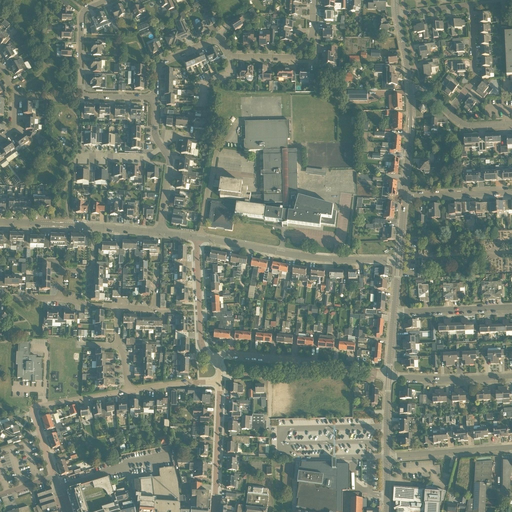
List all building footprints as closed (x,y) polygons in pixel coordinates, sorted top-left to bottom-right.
[(168,3),(166,0),(158,0),(159,2),(158,2),(159,6),(161,5),(162,8),(166,6),(168,11),(174,8),(171,1),(168,3)] [(360,9),(360,0),(353,0),(353,4),(349,4),(349,12),(359,12),(359,9),(360,9)] [(386,11),(385,0),(373,0),(374,1),(369,1),(368,9),(378,9),(378,10),(386,11)] [(115,19),(126,15),(122,5),(114,8),(115,10),(112,12),(115,19)] [(140,8),(139,6),(131,9),(135,18),(140,16),(141,19),(147,17),(143,6),(140,8)] [(302,16),(302,9),(298,9),(298,6),(289,6),(289,12),(290,12),(290,16),(293,16),(302,16)] [(69,13),(69,10),(62,9),(62,20),(72,21),(72,13),(69,13)] [(336,16),(337,15),(337,14),(337,13),(336,13),(335,13),(335,9),(326,9),(326,12),(325,13),(325,14),(325,15),(326,15),(326,16),(325,16),(324,17),(324,18),(324,20),(325,21),(326,21),(326,24),(331,24),(331,21),(333,21),(333,16),(336,16)] [(479,24),(480,24),(487,23),(487,19),(490,19),(489,12),(479,13),(480,16),(479,16),(479,24)] [(97,30),(108,24),(104,13),(95,16),(98,22),(94,24),(97,30)] [(235,31),(243,26),(241,23),(244,21),(241,16),(234,21),(235,23),(232,25),(235,31)] [(165,38),(168,46),(172,44),(173,45),(181,42),(181,41),(191,37),(188,30),(187,31),(182,21),(181,18),(175,20),(179,32),(177,33),(169,36),(165,38)] [(200,24),(199,21),(198,20),(197,20),(195,20),(195,22),(195,23),(200,34),(208,30),(204,22),(200,24)] [(389,32),(389,23),(386,23),(386,20),(378,20),(378,31),(376,31),(375,35),(380,35),(380,31),(389,32)] [(461,21),(461,20),(454,21),(454,22),(450,22),(452,36),(457,35),(456,29),(462,28),(462,27),(465,27),(465,25),(464,21),(461,21)] [(280,31),(289,31),(289,29),(292,29),(292,22),(283,22),(283,26),(280,26),(280,31)] [(434,38),(439,38),(438,31),(444,30),(443,23),(443,22),(435,23),(435,24),(432,24),(434,38)] [(480,35),(488,34),(488,30),(490,30),(490,23),(487,23),(480,24),(480,27),(480,35)] [(424,25),(417,26),(417,27),(414,27),(414,33),(417,32),(417,34),(423,33),(424,39),(429,39),(427,25),(424,25)] [(332,32),(332,26),(325,26),(325,32),(323,32),(323,38),(333,38),(333,32),(332,32)] [(68,31),(68,28),(62,27),(61,38),(71,39),(72,31),(68,31)] [(256,41),(257,34),(254,34),(254,32),(248,31),(248,36),(244,36),(244,46),(248,46),(248,45),(250,45),(251,41),(254,41),(256,41)] [(280,31),(280,37),(280,41),(292,41),(292,35),(289,35),(289,31),(280,31)] [(5,45),(10,39),(8,37),(9,36),(4,32),(0,36),(0,45),(3,42),(5,44),(5,45)] [(270,38),(270,32),(263,32),(260,32),(260,36),(260,46),(264,46),(264,45),(266,45),(267,38),(270,38)] [(481,46),(489,45),(488,41),(491,41),(490,34),(488,34),(480,35),(481,38),(480,38),(481,46)] [(4,56),(15,50),(16,49),(12,42),(3,48),(5,50),(2,52),(4,56)] [(161,47),(159,42),(156,43),(155,43),(147,46),(151,55),(159,51),(158,48),(161,47)] [(464,46),(463,42),(454,43),(454,49),(456,49),(456,53),(458,53),(458,56),(464,56),(463,53),(465,53),(464,46)] [(427,58),(427,55),(428,55),(427,49),(436,48),(435,43),(419,45),(420,49),(419,49),(420,56),(421,56),(422,59),(427,58)] [(101,52),(102,44),(91,44),(91,52),(93,52),(93,56),(101,56),(101,52)] [(68,49),(68,46),(61,45),(61,57),(71,57),(71,49),(68,49)] [(481,57),(489,56),(489,52),(491,52),(491,45),(489,45),(481,46),(481,49),(481,57)] [(335,54),(335,47),(329,47),(329,53),(324,53),(324,59),(323,59),(322,65),(328,65),(328,70),(328,65),(328,63),(334,63),(334,54),(335,54)] [(213,61),(220,58),(216,48),(209,51),(209,53),(206,55),(209,62),(213,61)] [(11,62),(18,58),(17,55),(15,50),(4,56),(7,61),(10,59),(11,62)] [(393,56),(393,55),(388,56),(385,56),(385,60),(386,63),(389,63),(389,64),(397,63),(397,56),(393,56)] [(203,68),(198,56),(193,58),(196,65),(200,64),(202,68),(203,68)] [(482,68),(490,67),(489,63),(492,63),(492,56),(489,56),(481,57),(482,60),(481,60),(482,68)] [(12,70),(20,66),(18,61),(20,60),(18,58),(11,62),(13,64),(10,66),(12,70)] [(93,72),(101,72),(101,61),(91,60),(91,69),(93,69),(93,72)] [(193,72),(188,60),(183,62),(186,69),(190,68),(192,72),(193,72)] [(431,77),(431,74),(432,74),(431,68),(439,67),(438,62),(433,63),(423,64),(424,67),(423,67),(424,75),(425,75),(426,78),(431,77)] [(465,65),(464,62),(451,63),(451,69),(457,69),(458,73),(459,73),(459,76),(465,76),(464,73),(466,73),(465,65)] [(21,74),(28,71),(24,64),(20,66),(12,70),(15,75),(20,72),(21,74)] [(389,69),(389,65),(376,65),(376,69),(386,69),(386,77),(384,77),(384,81),(383,82),(383,84),(384,85),(389,85),(397,85),(397,81),(396,80),(396,76),(393,76),(393,69),(389,69)] [(253,77),(253,67),(245,67),(245,69),(241,69),(240,78),(246,78),(246,77),(247,77),(247,80),(248,81),(252,81),(253,80),(253,77)] [(271,81),(271,73),(267,73),(267,68),(259,67),(259,76),(263,76),(263,80),(271,81)] [(482,79),(490,78),(490,74),(492,74),(492,67),(490,67),(482,68),(482,71),(482,79)] [(293,79),(293,70),(278,70),(278,78),(293,79)] [(314,81),(314,72),(310,72),(310,71),(301,71),(300,79),(309,80),(309,81),(314,81)] [(144,72),(135,72),(131,72),(131,80),(140,80),(140,77),(144,77),(144,72)] [(452,94),(457,88),(456,88),(459,84),(448,76),(444,81),(449,85),(446,89),(447,89),(445,92),(449,95),(451,93),(452,94)] [(102,91),(102,88),(101,88),(101,77),(90,77),(90,85),(92,85),(92,88),(96,88),(96,91),(102,91)] [(489,86),(485,82),(483,84),(482,83),(477,89),(478,90),(476,92),(484,98),(488,93),(489,94),(493,89),(489,86)] [(363,101),(364,92),(352,92),(352,101),(363,101)] [(394,109),(402,109),(401,96),(393,96),(394,109)] [(480,103),(472,97),(470,99),(469,99),(465,105),(466,106),(464,108),(466,110),(468,111),(470,109),(471,110),(474,107),(476,108),(480,103)] [(424,113),(427,111),(427,108),(425,105),(422,105),(419,107),(419,110),(421,113),(424,113)] [(136,117),(136,108),(131,108),(130,113),(127,112),(127,114),(127,118),(131,119),(131,117),(136,117)] [(144,121),(144,113),(141,113),(141,108),(136,108),(136,117),(141,117),(141,121),(144,121)] [(35,109),(32,109),(23,109),(23,115),(29,115),(29,117),(35,117),(35,115),(35,109)] [(173,117),(176,117),(175,127),(181,128),(182,119),(179,119),(179,115),(177,114),(177,111),(173,110),(173,116),(173,117)] [(182,116),(182,119),(181,128),(187,128),(187,121),(191,121),(191,114),(188,114),(188,116),(183,116),(182,116)] [(200,117),(195,117),(195,114),(191,114),(191,121),(194,121),(194,129),(199,129),(200,121),(200,117)] [(209,123),(210,114),(207,114),(206,118),(200,117),(200,121),(199,129),(205,130),(206,123),(209,123)] [(35,120),(35,117),(29,117),(30,120),(26,120),(26,125),(34,125),(34,120),(35,120)] [(437,131),(437,120),(432,120),(431,126),(424,126),(424,131),(432,132),(432,131),(437,131)] [(289,121),(245,122),(246,140),(244,140),(244,151),(263,151),(264,171),(261,172),(261,176),(264,176),(264,195),(261,196),(260,196),(251,196),(251,194),(247,193),(248,189),(242,188),(242,185),(243,184),(221,181),(221,182),(220,188),(219,194),(221,194),(220,198),(226,199),(226,203),(220,203),(219,205),(216,205),(211,204),(210,211),(211,212),(210,220),(209,221),(208,228),(216,229),(216,228),(224,229),(225,230),(232,231),(233,224),(233,223),(233,219),(234,215),(235,215),(266,219),(265,220),(283,222),(283,225),(288,226),(288,223),(320,227),(321,224),(335,226),(336,212),(333,211),(333,207),(298,198),(297,150),(288,150),(288,140),(290,140),(289,121)] [(38,130),(38,125),(34,125),(26,125),(26,130),(31,131),(28,135),(34,137),(35,135),(36,132),(36,130),(38,130)] [(140,135),(140,129),(135,129),(135,126),(128,126),(128,135),(140,135)] [(99,143),(99,134),(100,127),(96,128),(96,134),(96,135),(90,135),(90,146),(96,146),(96,143),(99,143)] [(90,146),(90,135),(84,135),(84,132),(81,132),(81,143),(84,143),(84,146),(90,146)] [(108,146),(109,135),(103,135),(103,134),(99,134),(99,143),(102,144),(102,146),(108,146)] [(114,144),(117,144),(118,134),(114,134),(114,136),(109,135),(108,146),(114,146),(114,144)] [(24,145),(29,142),(24,135),(20,139),(24,145)] [(140,135),(128,135),(128,143),(135,144),(135,141),(140,141),(140,135)] [(400,145),(401,138),(395,137),(396,136),(391,135),(391,139),(394,139),(393,144),(400,145)] [(493,148),(493,144),(493,135),(492,135),(486,135),(485,135),(486,145),(483,145),(483,151),(486,151),(486,148),(493,148)] [(465,152),(465,149),(472,148),(472,136),(464,136),(464,146),(461,146),(461,151),(462,157),(466,157),(466,152),(465,152)] [(479,136),(472,136),(472,148),(479,148),(479,152),(483,151),(483,145),(479,145),(479,141),(479,136)] [(19,151),(21,149),(20,148),(24,145),(20,139),(15,142),(17,144),(15,146),(19,151)] [(182,148),(191,150),(192,144),(197,144),(197,141),(188,140),(188,143),(182,142),(182,148)] [(13,147),(9,142),(5,145),(12,155),(17,152),(19,151),(15,146),(13,147)] [(128,146),(128,153),(134,153),(134,150),(140,150),(140,148),(141,148),(141,145),(140,145),(140,144),(135,144),(128,143),(127,143),(127,146),(128,146)] [(400,152),(400,145),(393,144),(393,150),(390,149),(390,153),(394,153),(394,151),(400,152)] [(6,160),(12,155),(5,145),(1,149),(3,151),(1,153),(6,160)] [(193,159),(193,156),(194,150),(191,150),(182,148),(181,154),(186,155),(186,158),(193,159)] [(180,160),(179,166),(188,167),(192,167),(193,159),(186,158),(186,161),(180,160)] [(398,167),(399,160),(389,159),(389,166),(391,166),(398,167)] [(429,163),(421,162),(420,166),(420,167),(419,169),(420,169),(420,171),(424,171),(424,173),(425,174),(428,174),(429,173),(429,171),(429,169),(436,169),(436,163),(429,163)] [(398,175),(398,167),(391,166),(391,170),(388,169),(388,174),(391,174),(398,175)] [(473,183),(478,183),(478,177),(481,177),(481,176),(481,166),(481,169),(478,169),(478,170),(476,170),(475,171),(475,174),(472,174),(473,183)] [(481,166),(481,176),(484,176),(484,181),(491,181),(490,172),(490,170),(484,171),(484,169),(484,166),(481,166)] [(117,168),(117,167),(116,167),(116,168),(113,168),(113,177),(112,178),(117,183),(119,181),(119,180),(125,180),(125,179),(127,179),(127,175),(127,173),(125,173),(125,171),(122,171),(122,168),(117,168)] [(142,184),(142,176),(138,176),(138,168),(130,168),(130,172),(130,175),(130,178),(134,178),(134,184),(142,184)] [(496,175),(499,175),(499,168),(496,168),(496,172),(490,172),(491,181),(497,181),(496,175)] [(508,168),(499,168),(499,175),(502,175),(502,180),(509,180),(508,171),(508,168)] [(158,173),(158,169),(150,169),(150,171),(147,171),(147,179),(150,179),(158,179),(158,176),(159,176),(159,173),(158,173)] [(466,171),(466,169),(462,169),(463,178),(466,177),(466,183),(473,183),(472,174),(472,170),(466,171)] [(83,182),(83,171),(77,171),(77,173),(74,173),(73,183),(77,183),(77,181),(83,182)] [(92,183),(92,174),(89,173),(89,171),(83,171),(83,182),(88,182),(88,183),(92,183)] [(101,182),(101,171),(95,171),(95,174),(92,174),(92,183),(95,183),(95,182),(101,182)] [(110,184),(110,174),(107,174),(107,171),(101,171),(101,182),(107,182),(107,184),(110,184)] [(196,177),(188,176),(188,179),(178,177),(177,183),(186,184),(190,185),(191,180),(195,181),(196,177)] [(389,189),(396,189),(397,182),(391,182),(391,180),(387,179),(387,183),(390,184),(390,186),(389,189)] [(190,185),(186,184),(177,183),(176,189),(182,190),(181,193),(188,194),(188,191),(185,190),(186,184),(190,185)] [(396,196),(396,189),(389,189),(389,191),(389,193),(386,193),(386,197),(390,198),(390,196),(396,196)] [(188,194),(181,193),(180,192),(180,193),(181,193),(181,197),(175,196),(174,205),(177,206),(182,206),(184,207),(185,198),(188,198),(188,194)] [(506,213),(506,201),(502,201),(502,202),(496,203),(496,204),(497,213),(497,215),(504,215),(504,217),(508,217),(507,213),(506,213)] [(110,205),(110,215),(117,215),(117,212),(124,212),(124,202),(115,202),(115,205),(110,205)] [(139,218),(139,202),(135,202),(135,207),(127,207),(127,216),(135,216),(135,218),(139,218)] [(87,212),(87,205),(84,204),(84,203),(76,203),(76,213),(83,213),(83,212),(87,212)] [(394,212),(395,204),(385,203),(385,207),(387,208),(387,211),(394,212)] [(465,217),(464,203),(461,203),(461,204),(455,204),(455,206),(455,214),(461,213),(461,217),(465,217)] [(471,221),(471,213),(476,213),(476,205),(476,204),(470,204),(470,203),(465,203),(465,210),(466,210),(467,215),(466,215),(466,221),(471,221)] [(486,217),(485,203),(480,203),(480,205),(476,205),(476,213),(476,214),(482,214),(482,217),(486,217)] [(492,204),(492,203),(487,203),(488,213),(490,213),(491,213),(497,213),(496,204),(492,204)] [(104,212),(104,205),(93,204),(92,214),(91,214),(99,215),(99,211),(104,212)] [(428,206),(429,219),(441,218),(440,205),(428,206)] [(450,206),(450,205),(445,205),(446,219),(450,219),(449,215),(455,215),(455,214),(455,206),(450,206)] [(153,219),(153,209),(149,209),(149,206),(143,206),(143,213),(146,213),(146,219),(153,219)] [(393,219),(394,212),(387,211),(387,214),(384,214),(384,218),(393,219)] [(182,220),(185,221),(186,214),(179,213),(179,216),(176,216),(176,217),(172,217),(171,224),(175,224),(176,225),(178,225),(180,225),(181,225),(182,220)] [(388,229),(383,228),(383,233),(387,233),(387,238),(383,238),(382,237),(381,241),(387,241),(387,240),(395,241),(396,229),(388,229)] [(16,247),(17,234),(10,233),(9,239),(6,239),(6,249),(10,249),(10,244),(12,244),(12,247),(16,247)] [(26,248),(27,242),(23,242),(24,234),(17,234),(16,247),(16,246),(18,246),(21,246),(23,246),(23,248),(26,248)] [(57,246),(57,235),(50,234),(50,239),(47,239),(47,248),(50,248),(50,247),(53,247),(53,246),(57,246)] [(67,246),(67,240),(64,240),(64,235),(57,235),(57,246),(67,246)] [(77,249),(78,235),(71,235),(71,240),(67,240),(67,246),(67,249),(73,249),(73,248),(77,249)] [(84,247),(88,247),(88,241),(85,241),(85,235),(78,235),(77,249),(78,249),(78,247),(84,247)] [(37,245),(37,237),(30,237),(30,242),(27,242),(26,248),(37,248),(37,245)] [(44,248),(47,248),(47,239),(44,239),(44,237),(37,237),(37,245),(44,245),(44,248)] [(129,250),(129,242),(122,241),(122,250),(119,249),(119,255),(123,255),(124,250),(129,250)] [(139,257),(139,253),(139,247),(136,247),(136,242),(129,242),(129,250),(134,250),(134,253),(134,257),(139,257)] [(149,251),(150,242),(143,242),(142,248),(139,247),(139,253),(139,257),(139,260),(142,260),(142,253),(144,254),(144,250),(149,251)] [(153,243),(153,242),(150,242),(149,251),(149,254),(160,254),(160,248),(157,248),(157,243),(153,243)] [(109,252),(109,244),(102,243),(102,249),(98,249),(98,255),(103,255),(103,252),(109,252)] [(110,257),(112,255),(119,255),(119,249),(119,244),(109,244),(109,252),(109,257),(110,257)] [(186,255),(186,248),(181,247),(181,244),(175,244),(175,249),(178,249),(178,254),(186,255)] [(218,262),(219,253),(211,252),(211,255),(207,255),(206,262),(217,264),(218,262)] [(226,262),(227,255),(219,253),(218,262),(220,262),(220,261),(226,262)] [(186,262),(186,255),(178,254),(178,260),(175,260),(175,261),(174,264),(174,265),(180,265),(181,261),(186,262)] [(232,267),(238,268),(240,257),(232,256),(231,263),(233,263),(232,267)] [(240,279),(243,265),(246,266),(247,258),(240,257),(238,268),(237,272),(236,278),(240,279)] [(254,268),(259,269),(259,268),(260,261),(252,259),(251,267),(254,267),(254,268)] [(258,272),(265,273),(265,272),(265,269),(267,270),(268,262),(260,261),(259,268),(259,269),(258,272)] [(279,275),(279,273),(281,265),(273,263),(272,271),(272,274),(269,273),(267,279),(271,280),(272,274),(279,275)] [(180,265),(174,265),(174,268),(174,275),(177,275),(186,275),(186,268),(180,268),(180,265)] [(287,273),(289,266),(281,265),(279,273),(282,274),(282,272),(287,273)] [(108,269),(109,266),(102,266),(102,268),(94,268),(94,270),(95,270),(94,275),(106,275),(106,269),(108,269)] [(300,268),(293,267),(292,279),(299,280),(299,276),(300,268)] [(300,268),(299,276),(303,276),(303,282),(308,283),(308,276),(306,276),(307,269),(300,268)] [(380,279),(381,276),(388,277),(389,270),(381,269),(375,268),(375,272),(374,276),(374,279),(380,279)] [(336,279),(337,271),(330,271),(329,280),(327,280),(326,285),(326,290),(326,292),(330,292),(330,283),(332,283),(332,279),(336,279)] [(12,286),(12,277),(5,277),(5,272),(2,272),(1,279),(1,287),(8,287),(8,286),(12,286)] [(356,278),(356,272),(349,272),(349,279),(349,283),(356,283),(356,290),(360,290),(360,280),(360,278),(356,278)] [(186,275),(177,275),(177,280),(174,280),(174,285),(180,285),(180,282),(185,282),(186,275)] [(219,282),(218,276),(211,277),(211,285),(220,284),(220,282),(219,282)] [(19,286),(19,285),(22,285),(22,277),(12,277),(12,286),(19,286)] [(503,290),(503,287),(502,287),(501,281),(498,281),(498,282),(492,282),(492,300),(495,300),(495,298),(501,298),(501,295),(502,295),(502,290),(503,290)] [(386,290),(387,283),(379,282),(375,282),(374,289),(378,289),(386,290)] [(485,283),(485,282),(481,282),(482,287),(482,291),(482,296),(483,296),(483,299),(486,299),(486,300),(489,300),(492,300),(492,282),(485,283)] [(446,284),(446,283),(443,284),(443,289),(444,289),(444,293),(443,293),(443,297),(445,297),(445,300),(450,300),(450,302),(453,302),(453,284),(446,284)] [(464,292),(464,288),(463,288),(463,283),(460,283),(460,284),(453,284),(453,302),(457,301),(457,300),(462,300),(462,297),(463,296),(463,292),(464,292)] [(219,287),(220,286),(220,284),(211,285),(212,292),(219,292),(219,291),(219,287)] [(180,288),(180,285),(174,285),(174,288),(174,295),(179,295),(188,295),(188,288),(180,288)] [(422,286),(422,285),(418,285),(419,298),(420,298),(420,301),(426,301),(426,303),(429,303),(428,285),(422,286)] [(150,290),(150,289),(138,289),(138,297),(142,297),(142,295),(149,296),(149,290),(150,290)] [(377,295),(377,292),(371,291),(371,292),(370,294),(370,295),(374,295),(374,303),(385,304),(386,296),(378,295),(377,295)] [(187,303),(188,295),(179,295),(179,301),(176,301),(176,305),(182,306),(182,302),(187,303)] [(220,302),(219,297),(212,298),(212,305),(221,305),(221,302),(220,302)] [(385,311),(385,304),(374,303),(373,310),(366,310),(366,314),(376,315),(376,311),(377,311),(385,311)] [(221,309),(221,308),(221,305),(212,305),(213,313),(220,313),(222,313),(222,318),(224,318),(224,317),(232,317),(232,312),(223,312),(223,309),(221,309)] [(52,321),(52,312),(47,312),(47,315),(44,315),(44,323),(49,323),(49,325),(52,325),(52,321)] [(52,312),(52,321),(55,321),(55,323),(60,324),(61,315),(58,315),(58,312),(52,312)] [(66,324),(66,321),(69,321),(69,313),(64,313),(64,315),(61,315),(60,324),(66,324)] [(77,324),(77,316),(74,316),(74,313),(69,313),(69,321),(69,325),(69,326),(71,326),(71,324),(77,324)] [(376,315),(366,314),(366,317),(374,318),(373,327),(377,328),(383,328),(384,321),(381,321),(382,318),(382,315),(376,315)] [(187,326),(187,319),(182,319),(182,316),(176,315),(176,320),(179,320),(178,326),(175,325),(175,326),(187,326)] [(223,322),(224,318),(222,318),(217,317),(217,321),(220,322),(220,325),(219,325),(218,331),(215,331),(214,338),(222,339),(223,330),(223,323),(223,322)] [(164,331),(164,325),(162,325),(162,320),(157,320),(157,319),(155,319),(155,331),(155,333),(158,333),(161,333),(161,331),(164,331)] [(465,331),(465,319),(462,319),(462,324),(456,325),(456,332),(465,331)] [(467,324),(467,319),(465,319),(465,331),(466,331),(474,331),(473,324),(467,324)] [(439,332),(448,332),(447,320),(444,320),(445,325),(439,325),(439,332)] [(450,325),(450,320),(447,320),(448,332),(456,332),(456,325),(450,325)] [(497,333),(506,333),(506,320),(503,321),(503,326),(497,326),(497,333)] [(489,333),(488,321),(485,321),(486,324),(484,324),(484,323),(482,323),(481,324),(480,324),(480,326),(480,327),(477,327),(478,334),(480,334),(489,333)] [(491,326),(491,321),(488,321),(489,333),(497,333),(497,326),(491,326)] [(286,328),(286,322),(283,322),(282,333),(280,332),(280,336),(277,335),(277,343),(284,344),(285,335),(286,328)] [(416,329),(416,322),(409,322),(409,325),(405,325),(405,330),(406,329),(406,333),(420,332),(419,329),(416,329)] [(230,340),(230,332),(231,328),(226,328),(227,323),(223,323),(223,330),(222,339),(230,340)] [(187,333),(187,326),(175,326),(175,336),(181,336),(181,333),(187,333)] [(247,333),(248,329),(244,328),(244,333),(243,333),(243,340),(251,341),(251,334),(247,333)] [(264,334),(265,329),(263,329),(262,329),(262,331),(258,331),(257,334),(256,334),(256,342),(264,342),(264,334)] [(243,340),(243,333),(236,332),(235,340),(243,340)] [(420,335),(420,332),(406,333),(408,333),(408,335),(409,338),(406,338),(406,341),(403,341),(403,345),(415,345),(415,338),(416,338),(416,335),(420,335)] [(271,343),(272,336),(267,335),(267,334),(264,334),(264,342),(271,343)] [(306,338),(305,346),(313,347),(314,340),(308,339),(309,335),(306,334),(306,335),(306,338)] [(292,344),(293,337),(288,336),(288,335),(285,335),(284,344),(292,344)] [(189,346),(189,339),(181,339),(181,336),(175,336),(175,340),(181,340),(181,346),(189,346)] [(326,348),(327,340),(327,337),(320,336),(320,340),(319,340),(318,348),(326,348)] [(306,338),(303,337),(303,339),(298,338),(297,346),(305,346),(306,338)] [(334,349),(335,342),(335,337),(327,337),(327,340),(326,348),(334,349)] [(355,344),(355,341),(348,340),(348,342),(347,342),(347,351),(355,352),(355,344)] [(30,356),(31,343),(18,342),(18,352),(16,352),(16,365),(18,365),(17,378),(22,379),(22,381),(32,381),(32,380),(35,380),(35,381),(42,381),(42,369),(41,369),(42,359),(36,359),(36,356),(30,356)] [(347,351),(347,342),(345,342),(345,343),(340,343),(339,350),(347,351)] [(381,353),(382,346),(379,345),(379,343),(376,342),(375,348),(375,352),(371,352),(375,352),(381,353)] [(415,351),(415,345),(403,345),(403,349),(406,349),(406,352),(409,352),(409,357),(417,357),(417,351),(415,351)] [(189,353),(189,346),(181,346),(180,350),(177,350),(177,352),(177,356),(183,356),(183,353),(189,353)] [(459,352),(459,350),(457,350),(456,350),(456,354),(450,354),(451,366),(455,366),(454,362),(457,361),(457,359),(460,359),(459,352)] [(501,350),(501,352),(498,352),(494,352),(495,364),(499,364),(499,360),(501,359),(501,357),(504,357),(504,356),(504,350),(501,350)] [(470,365),(474,365),(474,361),(476,361),(476,358),(479,358),(479,352),(478,351),(475,352),(475,353),(469,353),(470,365)] [(488,353),(488,351),(485,351),(485,352),(485,357),(488,357),(488,360),(490,360),(491,364),(495,364),(494,352),(488,353)] [(380,360),(381,353),(375,352),(371,352),(371,356),(375,356),(374,362),(378,362),(378,360),(380,360)] [(463,354),(462,352),(459,352),(460,359),(463,358),(463,361),(465,361),(465,365),(470,365),(469,353),(463,354)] [(443,354),(443,353),(440,353),(441,359),(443,359),(444,362),(446,362),(446,366),(451,366),(450,354),(443,354)] [(188,367),(189,360),(183,360),(183,356),(177,356),(177,361),(176,361),(176,366),(188,367)] [(414,368),(414,361),(418,361),(418,357),(417,357),(409,357),(403,358),(403,361),(402,361),(402,366),(406,366),(407,369),(411,369),(414,368)] [(188,374),(188,367),(176,366),(175,372),(177,372),(177,377),(183,377),(183,374),(188,374)] [(243,394),(243,391),(243,386),(231,385),(230,393),(237,394),(237,393),(240,394),(243,394)] [(267,400),(267,395),(264,395),(264,386),(256,386),(256,390),(253,390),(253,398),(261,398),(261,400),(262,400),(265,400),(267,400)] [(373,387),(372,393),(367,393),(367,397),(372,397),(378,397),(379,397),(379,394),(378,393),(378,390),(376,390),(376,387),(373,387)] [(496,400),(502,400),(503,400),(502,388),(498,388),(498,393),(496,393),(496,395),(493,396),(493,402),(497,402),(496,400)] [(503,400),(509,400),(509,401),(511,400),(511,394),(509,395),(509,392),(507,392),(507,388),(502,388),(503,400)] [(474,403),(477,403),(477,401),(484,401),(483,389),(479,389),(479,393),(477,394),(477,396),(474,396),(474,403)] [(488,393),(487,389),(483,389),(484,401),(490,400),(490,402),(493,402),(493,396),(490,396),(490,393),(488,393)] [(449,404),(453,404),(453,402),(459,402),(459,390),(454,390),(454,395),(452,395),(452,397),(449,398),(449,404)] [(463,394),(463,390),(459,390),(459,402),(466,402),(466,403),(469,403),(469,397),(466,397),(465,394),(463,394)] [(415,392),(415,391),(404,391),(404,395),(400,394),(400,399),(408,399),(412,399),(412,392),(415,392)] [(430,405),(434,405),(434,403),(440,403),(439,391),(435,391),(435,396),(433,396),(433,398),(430,399),(430,405)] [(444,395),(444,391),(439,391),(440,403),(446,403),(447,404),(449,404),(449,398),(446,398),(446,395),(444,395)] [(210,394),(199,394),(199,395),(199,397),(198,402),(202,402),(206,403),(206,401),(209,401),(210,394)] [(167,409),(167,397),(160,397),(160,399),(157,399),(156,407),(162,407),(162,409),(167,409)] [(153,407),(154,400),(146,400),(146,402),(143,402),(143,406),(141,406),(140,414),(144,414),(144,410),(149,410),(149,411),(153,411),(153,407)] [(140,407),(138,407),(138,402),(130,402),(130,410),(134,410),(134,413),(134,414),(140,414),(141,406),(140,406),(140,407)] [(117,415),(123,415),(123,413),(126,413),(126,412),(125,403),(118,403),(119,409),(116,409),(117,415)] [(114,412),(113,404),(106,405),(107,411),(104,412),(104,410),(103,410),(105,418),(112,417),(111,412),(114,412)] [(415,407),(415,404),(408,404),(408,407),(404,407),(404,410),(400,410),(399,414),(411,415),(412,407),(415,407)] [(72,415),(77,414),(74,405),(69,407),(71,413),(69,413),(70,415),(72,415)] [(230,405),(230,413),(232,413),(232,417),(241,417),(241,413),(240,413),(240,405),(237,405),(230,405)] [(101,412),(100,406),(93,407),(93,410),(94,416),(98,415),(99,420),(105,419),(105,418),(103,410),(104,412),(101,412)] [(85,409),(85,408),(85,409),(79,410),(81,417),(84,417),(85,421),(93,420),(91,413),(88,413),(87,408),(85,409)] [(200,410),(193,410),(193,415),(200,416),(200,423),(208,423),(209,416),(206,416),(206,411),(200,410)] [(55,421),(53,415),(42,419),(44,425),(55,421)] [(266,432),(267,421),(264,421),(264,415),(259,415),(253,415),(252,417),(252,418),(250,430),(251,430),(251,431),(261,432),(266,432)] [(250,430),(252,418),(252,417),(242,417),(242,419),(242,424),(237,424),(237,423),(229,423),(229,428),(228,428),(228,431),(229,431),(229,432),(234,432),(237,433),(237,428),(242,428),(242,429),(250,430)] [(410,422),(410,418),(409,418),(404,418),(404,422),(399,421),(399,427),(408,428),(412,428),(412,422),(410,422)] [(57,425),(55,421),(44,425),(46,431),(55,428),(56,431),(62,429),(60,423),(57,425)] [(14,428),(11,426),(10,422),(0,425),(0,428),(1,432),(5,431),(5,432),(7,434),(8,435),(9,435),(10,436),(12,436),(14,435),(15,439),(12,440),(13,443),(20,441),(19,438),(21,437),(18,426),(14,428)] [(412,437),(412,436),(412,434),(412,431),(408,431),(408,428),(399,427),(399,433),(406,434),(405,437),(412,437)] [(463,433),(463,431),(463,427),(460,427),(460,431),(461,442),(468,441),(467,432),(463,433)] [(504,429),(503,427),(500,427),(501,437),(508,437),(508,434),(511,434),(511,428),(504,429)] [(192,428),(191,436),(200,437),(208,437),(208,428),(200,428),(200,433),(196,433),(196,428),(192,428)] [(50,443),(58,441),(56,437),(60,436),(59,433),(63,431),(62,429),(56,431),(57,434),(48,437),(50,443)] [(461,442),(460,431),(453,432),(450,432),(451,438),(453,438),(454,440),(458,440),(458,442),(461,442)] [(158,438),(159,446),(168,444),(166,436),(158,438)] [(250,445),(250,437),(232,437),(232,444),(238,444),(242,444),(250,445)] [(410,447),(410,441),(412,441),(412,437),(405,437),(405,441),(401,440),(401,447),(408,447),(408,449),(412,449),(412,447),(410,447)] [(67,450),(64,442),(59,444),(58,441),(50,443),(52,449),(59,447),(61,452),(67,450)] [(241,453),(242,451),(242,449),(242,448),(242,444),(238,444),(232,444),(228,444),(228,453),(234,453),(238,453),(241,453)] [(502,455),(501,494),(509,494),(509,485),(510,456),(507,455),(502,455)] [(239,463),(240,457),(233,457),(233,460),(228,460),(228,463),(227,463),(227,470),(236,471),(236,463),(239,463)] [(57,464),(59,470),(66,467),(65,464),(69,462),(68,460),(57,464)] [(485,511),(486,499),(497,500),(498,487),(491,487),(492,461),(475,463),(474,500),(469,499),(465,511),(485,511)] [(299,499),(296,511),(336,511),(337,478),(337,469),(331,468),(331,463),(304,463),(302,463),(301,473),(297,499),(299,499)] [(68,471),(66,467),(59,470),(61,476),(72,472),(72,470),(68,471)] [(152,478),(153,488),(154,498),(153,511),(179,511),(179,497),(179,494),(178,484),(174,468),(159,469),(159,477),(152,478)] [(236,475),(232,475),(232,478),(227,478),(227,480),(226,488),(235,488),(236,478),(238,478),(238,475),(236,475)] [(119,511),(115,496),(111,487),(109,478),(66,491),(67,493),(68,497),(70,503),(72,509),(72,511),(119,511)] [(153,511),(154,498),(152,478),(131,480),(134,494),(136,494),(136,495),(135,495),(135,498),(137,498),(137,504),(139,504),(138,511),(153,511)] [(191,493),(201,493),(201,484),(191,484),(191,486),(191,493)] [(134,511),(133,505),(130,492),(117,495),(116,491),(115,486),(111,487),(115,496),(119,511),(134,511)] [(185,497),(180,497),(179,497),(179,511),(190,511),(191,493),(191,486),(186,486),(186,491),(187,491),(187,497),(185,497)] [(431,488),(426,486),(425,490),(424,490),(423,490),(423,489),(402,488),(394,487),(393,502),(396,502),(395,503),(394,504),(394,505),(394,506),(395,507),(396,507),(396,508),(394,509),(395,511),(397,510),(396,511),(439,511),(440,505),(441,506),(442,501),(443,501),(446,492),(431,488)] [(263,488),(253,487),(253,488),(249,488),(248,495),(246,508),(245,511),(267,511),(267,510),(269,496),(268,495),(268,490),(263,489),(263,488)] [(56,511),(54,507),(55,507),(51,494),(52,494),(50,488),(36,493),(40,505),(42,511),(56,511)] [(201,493),(191,493),(190,511),(207,511),(210,511),(211,496),(208,496),(208,493),(201,493)] [(362,511),(362,509),(362,499),(351,499),(350,511),(362,511)]
